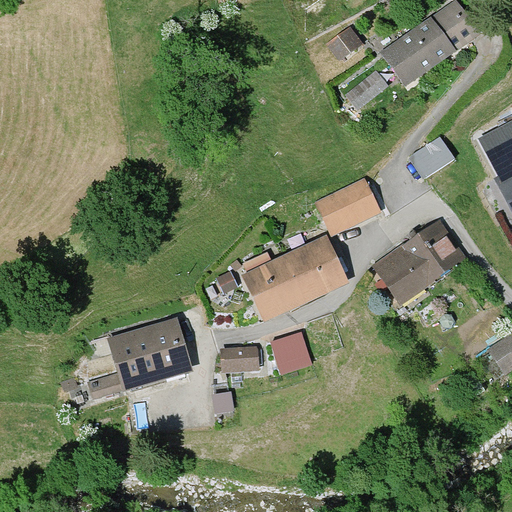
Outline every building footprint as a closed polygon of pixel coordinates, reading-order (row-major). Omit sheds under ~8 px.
[(474,35),(450,0),(370,55),(393,89),(474,35)] [(319,45),(330,61),(353,46),(343,30),(319,45)] [(511,126),(477,143),(496,183),(492,185),(511,225),(511,126)] [(452,163),(437,141),(408,162),(423,183),(452,163)] [(359,184),(311,208),(329,241),(376,217),(359,184)] [(461,265),(435,226),(368,270),(394,310),(461,265)] [(244,278),(235,282),(255,326),(338,288),(318,243),(267,266),(264,259),(240,270),(244,278)] [(185,377),(173,326),(104,342),(116,394),(185,377)] [(281,372),(314,363),(305,328),(272,336),(281,372)] [(511,332),(490,345),(505,370),(511,366),(511,332)] [(251,352),(218,352),(218,375),(251,375),(251,352)]
